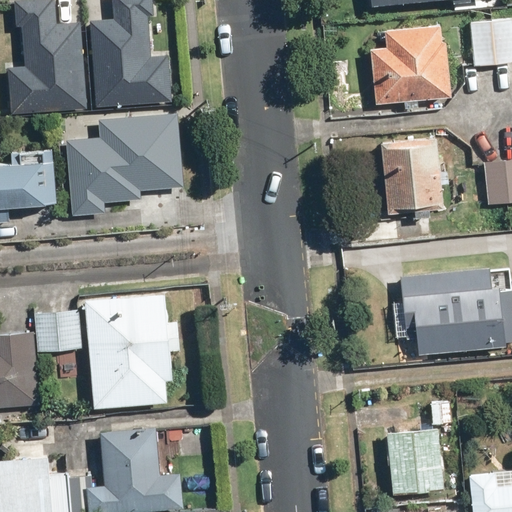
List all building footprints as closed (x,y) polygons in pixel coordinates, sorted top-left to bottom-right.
[(12,66),(14,107),(86,103),(80,17),(59,18),(58,0),(17,0),(18,21),(27,20),(29,65),(12,66)] [(98,100),(169,96),(167,55),(149,56),(146,11),(154,11),(153,0),(112,0),(113,14),(93,15),(98,100)] [(511,59),(511,50),(509,19),(467,23),(471,64),(511,59)] [(439,21),(383,27),(385,44),(369,46),(374,101),(450,93),(444,38),(441,38),(439,21)] [(443,206),(435,134),(379,140),(386,212),(443,206)] [(63,149),(68,213),(94,211),(93,190),(176,183),(173,141),(63,149)] [(0,156),(0,210),(64,205),(59,151),(0,156)] [(511,198),(511,159),(480,163),(484,202),(511,198)] [(490,263),(399,273),(404,325),(415,324),(418,352),(507,343),(506,339),(511,338),(511,286),(501,287),(501,284),(493,285),(490,263)] [(164,291),(83,297),(92,407),(169,401),(167,377),(174,376),(172,347),(180,346),(178,317),(169,318),(164,291)] [(34,312),(38,348),(79,344),(76,307),(34,312)] [(0,404),(38,402),(33,329),(0,331),(0,404)] [(457,416),(455,388),(432,390),(435,418),(457,416)] [(255,401),(220,401),(221,457),(256,457),(255,401)] [(85,483),(87,511),(103,511),(184,504),(180,468),(158,470),(153,425),(99,430),(104,481),(85,483)] [(445,485),(439,426),(389,432),(395,490),(445,485)] [(0,511),(52,511),(48,455),(0,459),(0,511)] [(469,473),(473,511),(511,511),(511,481),(497,483),(495,470),(469,473)]
